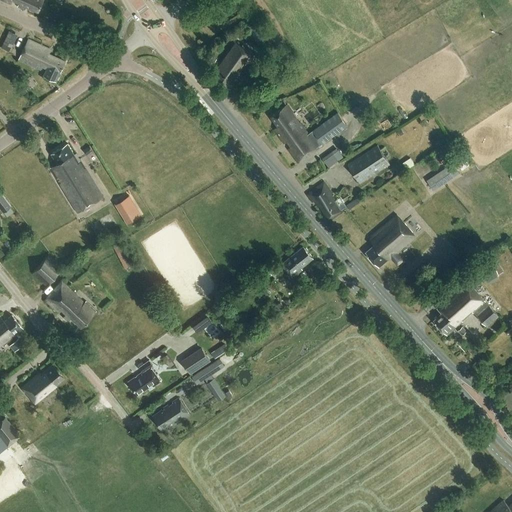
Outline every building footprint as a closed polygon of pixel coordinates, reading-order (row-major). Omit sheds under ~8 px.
[(39,11),(44,0),(3,0),(26,10),(28,6),(39,11)] [(271,35),(260,19),(247,27),(258,44),(271,35)] [(12,46),(18,34),(9,30),(3,42),(12,46)] [(56,81),(65,61),(49,54),(51,50),(28,40),(19,60),(43,71),(45,68),(48,69),(45,76),(56,81)] [(229,90),(253,55),(233,42),(213,71),(215,72),(211,78),(229,90)] [(284,106),(270,116),(277,126),(272,129),(283,143),(287,140),(292,146),(287,149),(297,163),(317,148),(322,144),(347,126),(337,112),(305,135),(296,123),(295,123),(288,114),(289,113),(284,106)] [(78,212),(103,197),(75,152),(73,153),(67,143),(51,153),(58,163),(51,167),(78,212)] [(89,145),(83,150),(86,154),(92,150),(89,145)] [(377,145),(347,164),(360,183),(390,164),(377,145)] [(326,157),(332,166),(347,156),(341,146),(326,157)] [(442,184),(439,179),(456,168),(452,163),(447,166),(431,177),(427,180),(434,190),(438,187),(442,184)] [(315,200),(316,200),(319,204),(318,204),(328,219),(341,210),(347,206),(341,197),(335,201),(322,183),(307,193),(307,194),(312,201),(315,200)] [(0,208),(2,211),(9,206),(0,194),(0,208)] [(129,196),(116,203),(129,223),(141,216),(129,196)] [(374,244),(366,252),(379,267),(387,260),(390,257),(397,264),(403,259),(397,251),(415,236),(397,214),(369,238),(374,244)] [(124,239),(113,245),(127,272),(139,266),(124,239)] [(301,267),(312,258),(303,245),(281,263),(292,277),(302,269),(301,267)] [(488,262),(478,267),(488,284),(498,278),(497,276),(504,272),(492,252),(485,256),(488,262)] [(62,267),(49,255),(31,274),(45,286),(62,267)] [(282,270),(276,262),(264,271),(269,277),(272,274),(274,276),(282,270)] [(80,327),(96,310),(85,300),(84,302),(62,281),(45,299),(59,312),(62,309),(66,313),(63,316),(68,321),(70,318),(80,327)] [(486,302),(484,303),(464,281),(436,305),(442,313),(432,321),(445,336),(474,312),(486,327),(498,317),(486,302)] [(0,345),(22,328),(11,314),(3,320),(0,315),(0,345)] [(212,314),(197,325),(202,331),(216,320),(212,314)] [(466,331),(462,326),(457,330),(462,335),(466,331)] [(18,338),(9,345),(14,351),(23,344),(18,338)] [(224,343),(211,352),(215,358),(228,349),(224,343)] [(209,361),(201,349),(182,361),(190,373),(209,361)] [(163,357),(170,367),(174,364),(167,354),(163,357)] [(137,393),(151,384),(152,385),(159,381),(150,366),(152,365),(149,360),(139,367),(142,371),(128,381),(137,393)] [(216,360),(193,375),(198,383),(221,368),(216,360)] [(55,384),(64,377),(52,363),(40,373),(39,372),(22,386),(35,402),(55,385),(55,384)] [(214,378),(207,383),(215,396),(223,392),(214,378)] [(160,428),(171,422),(173,426),(190,416),(179,398),(172,402),(173,403),(168,406),(168,405),(163,408),(164,408),(152,416),(160,428)] [(5,416),(0,419),(0,436),(7,445),(19,435),(5,416)] [(511,511),(511,501),(508,505),(504,500),(489,511),(511,511)]
